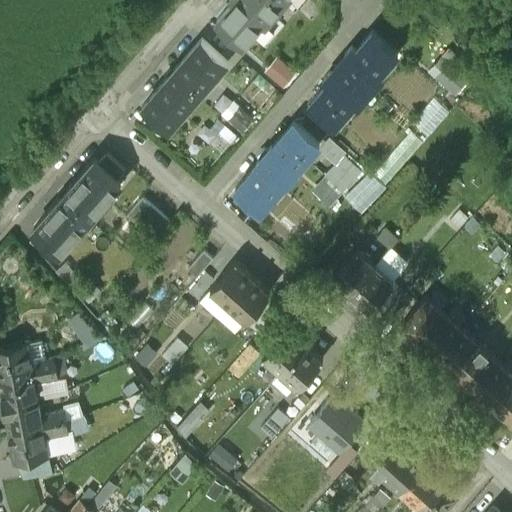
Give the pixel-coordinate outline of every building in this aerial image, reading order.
[(231,0),(234,2),(217,20),(242,43),(261,22),(266,25),(273,17),(270,15),(280,4),(283,6),(288,0),(231,0)] [(352,46),(345,54),(348,57),(333,74),(330,72),(323,79),(327,83),(311,102),(335,124),(355,102),(359,106),(367,98),(364,95),(374,84),(377,87),(384,79),(380,74),(398,53),(374,31),(357,50),(352,46)] [(200,39),(179,64),(178,63),(162,81),(164,82),(142,107),(167,128),(191,100),(192,101),(202,89),(201,88),(225,60),(200,39)] [(293,119),(272,144),(271,143),(255,161),(256,162),(235,186),(260,208),(284,181),(284,182),(295,169),(295,168),(318,141),(293,119)] [(329,131),(317,143),(335,161),(311,186),(328,203),(365,165),(329,131)] [(94,159),(72,184),(71,183),(55,200),(56,201),(34,226),(59,248),(83,222),(84,222),(95,209),(119,182),(94,159)] [(344,193),(362,210),(387,184),(369,167),(344,193)] [(169,219),(142,195),(126,213),(153,237),(169,219)] [(396,236),(385,225),(377,235),(388,245),(396,236)] [(396,236),(388,245),(400,255),(408,247),(396,236)] [(357,247),(332,276),(349,291),(374,263),(357,247)] [(203,248),(188,267),(197,275),(212,256),(203,248)] [(473,251),(455,270),(463,278),(482,259),(473,251)] [(235,259),(210,288),(227,303),(252,275),(235,259)] [(374,263),(349,291),(367,307),(392,279),(374,263)] [(252,275),(227,303),(245,319),(270,290),(252,275)] [(426,294),(401,323),(418,339),(444,310),(426,294)] [(444,310),(418,339),(435,354),(460,325),(444,310)] [(79,311),(70,317),(79,331),(83,329),(88,337),(80,342),(83,347),(99,337),(91,323),(88,325),(79,311)] [(249,323),(243,330),(249,335),(255,328),(249,323)] [(23,324),(3,328),(5,338),(24,334),(23,324)] [(489,349),(480,341),(479,342),(460,325),(435,354),(482,395),(507,366),(488,350),(489,349)] [(287,326),(261,355),(279,371),(304,342),(287,326)] [(26,341),(0,345),(0,376),(55,365),(55,363),(53,356),(29,360),(26,341)] [(304,342),(279,371),(297,386),(322,358),(304,342)] [(61,354),(53,356),(55,363),(63,362),(61,354)] [(65,373),(63,362),(55,363),(55,365),(57,374),(65,373)] [(55,365),(0,376),(0,387),(3,403),(37,397),(33,380),(57,375),(57,374),(55,365)] [(511,370),(507,366),(482,395),(499,410),(511,394),(511,370)] [(363,421),(333,394),(309,421),(321,431),(310,443),(327,459),(338,447),(339,447),(363,421)] [(511,394),(499,410),(511,421),(511,394)] [(37,397),(3,403),(8,430),(65,418),(64,409),(40,413),(37,397)] [(278,406),(268,417),(279,426),(288,415),(278,406)] [(65,418),(8,430),(14,459),(48,453),(47,452),(44,433),(67,428),(65,418)] [(67,428),(44,433),(47,452),(70,448),(67,428)] [(398,439),(398,438),(387,451),(385,449),(372,464),(370,466),(379,473),(380,473),(398,489),(424,460),(399,438),(398,439)] [(424,460),(398,489),(405,495),(401,499),(412,508),(441,476),(424,460)] [(441,476),(412,508),(415,511),(440,511),(459,491),(441,475),(441,476)] [(108,478),(87,503),(87,504),(95,510),(116,484),(108,478)] [(379,489),(365,505),(372,511),(376,511),(389,498),(379,489)] [(68,511),(58,511),(49,504),(42,511),(80,511),(87,504),(87,503),(79,498),(68,511)] [(116,511),(132,511),(133,511),(123,503),(116,511)]
